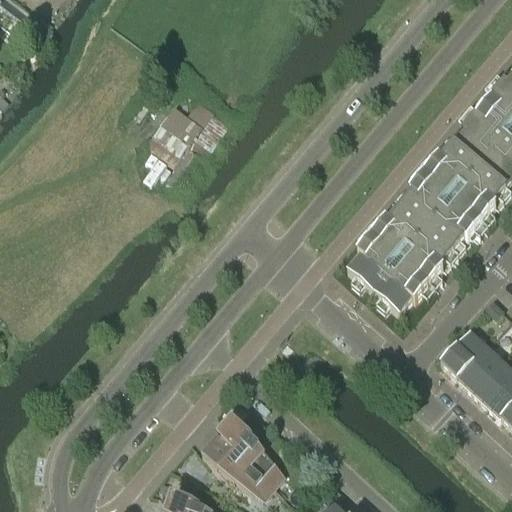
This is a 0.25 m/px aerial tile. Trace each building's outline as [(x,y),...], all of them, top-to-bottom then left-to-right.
[(0,31),(19,46),(26,37),(42,50),(52,37),(5,2),(0,8),(0,31)] [(360,264),(347,279),(355,286),(365,295),(380,308),(390,316),(399,323),(412,307),(415,310),(421,302),(440,280),(437,277),(465,245),(467,248),(470,245),(489,222),(495,215),(498,217),(511,202),(505,197),(511,189),(511,83),(507,90),(503,88),(502,89),(490,103),(489,105),(477,119),(476,120),(464,134),(463,136),(466,139),(440,168),(437,166),(431,173),(416,191),(410,199),(413,201),(388,230),(385,228),(378,236),(363,253),(357,261),(360,264)] [(146,153),(175,174),(165,189),(176,196),(198,163),(205,168),(221,143),(228,148),(235,137),(213,121),(213,120),(197,109),(186,124),(174,115),(146,153)] [(492,309),(485,317),(496,327),(503,319),(492,309)] [(452,360),(449,357),(448,358),(443,364),(442,364),(441,365),(445,368),(442,371),(441,371),(440,372),(441,373),(442,373),(457,387),(485,355),(470,341),(456,355),(455,356),(452,360)] [(485,355),(457,387),(456,387),(457,388),(458,388),(472,400),(500,369),(485,355)] [(511,379),(500,369),(472,400),(487,414),(511,386),(511,379)] [(511,386),(487,414),(500,427),(501,428),(502,428),(511,416),(511,386)] [(511,416),(502,428),(511,437),(511,416)] [(261,451),(250,443),(241,438),(237,435),(222,451),(222,452),(273,495),(283,483),(274,475),(276,473),(259,454),(261,451)] [(273,495),(222,452),(222,451),(217,447),(202,464),(210,473),(227,491),(230,488),(252,501),(254,500),(263,507),(273,495)]
